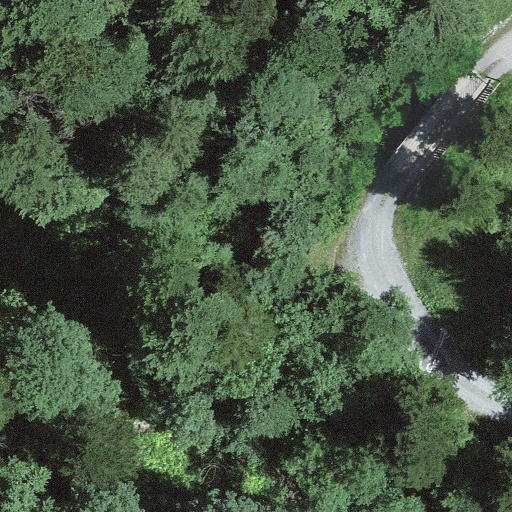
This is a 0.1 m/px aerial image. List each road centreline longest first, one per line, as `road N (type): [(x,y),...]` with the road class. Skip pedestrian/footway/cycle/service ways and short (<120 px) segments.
road 1 (track): [(387,268),(379,230),(388,194),(480,73),(511,52)]
road 2 (track): [(387,268),(442,362),(511,404)]
